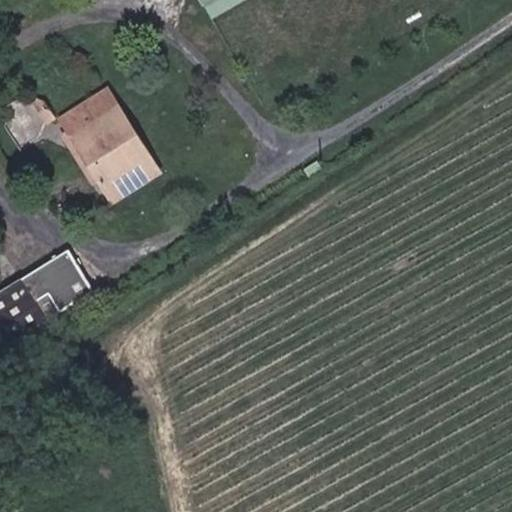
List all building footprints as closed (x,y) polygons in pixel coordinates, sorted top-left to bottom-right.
[(200,0),(209,15),(234,0),(200,0)] [(149,177),(124,136),(132,131),(111,98),(65,125),(111,200),(149,177)] [(116,209),(162,182),(132,131),(124,136),(149,177),(111,200),(116,209)] [(64,309),(91,287),(66,256),(43,272),(64,309)] [(43,272),(33,281),(60,313),(64,309),(43,272)]
